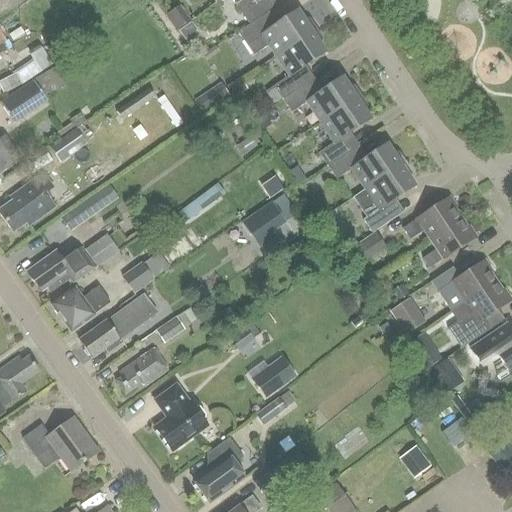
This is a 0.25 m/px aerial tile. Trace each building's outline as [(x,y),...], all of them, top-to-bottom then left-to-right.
[(6,0),(13,8),(24,0),(6,0)] [(231,0),(249,25),(272,9),(265,0),(231,0)] [(168,63),(185,51),(149,1),(132,13),(168,63)] [(165,11),(182,42),(195,35),(179,4),(165,11)] [(268,46),(276,57),(316,30),(311,22),(308,20),(306,20),(303,20),(296,10),(295,11),(296,13),(270,31),(261,18),(238,34),(253,56),(268,46)] [(282,100),(306,85),(297,72),(324,54),(325,56),(326,55),(320,45),(321,43),(322,40),(321,37),(316,30),(276,57),(289,77),(273,87),(282,100)] [(64,86),(53,69),(34,81),(45,98),(64,86)] [(22,85),(16,74),(0,82),(0,89),(3,95),(22,85)] [(306,85),(282,100),(291,114),(307,103),(320,123),(361,96),(356,89),(353,87),(350,86),(348,87),(341,77),(339,78),(341,80),(314,98),(306,85)] [(235,98),(247,90),(241,80),(229,88),(235,98)] [(0,103),(14,123),(46,102),(33,82),(0,103)] [(194,101),(202,115),(229,97),(220,84),(194,101)] [(148,89),(115,112),(121,120),(154,97),(148,89)] [(361,96),(320,123),(334,144),(318,154),(327,167),(351,152),(342,139),(368,121),(370,123),(371,122),(364,112),(366,110),(367,107),(366,104),(361,96)] [(86,121),(81,113),(68,121),(74,129),(86,121)] [(271,125),(264,114),(252,122),(259,134),(271,125)] [(49,149),(60,163),(86,145),(75,130),(49,149)] [(0,174),(5,171),(20,160),(4,136),(0,138),(0,174)] [(257,147),(250,137),(239,144),(246,155),(257,147)] [(359,165),(351,152),(327,167),(336,181),(352,170),(365,190),(406,163),(400,155),(398,154),(395,153),(392,154),(386,144),(384,145),(386,147),(359,165)] [(411,171),(406,163),(365,190),(353,199),(366,219),(363,221),(372,234),(395,219),(387,206),(413,188),(415,190),(416,189),(409,179),(411,177),(411,174),(411,171)] [(306,181),(297,167),(287,173),(296,187),(306,181)] [(0,209),(0,213),(13,232),(26,224),(28,227),(55,208),(46,195),(54,190),(44,175),(17,193),(20,196),(0,209)] [(221,197),(225,195),(217,184),(213,186),(176,215),(184,226),(221,197)] [(60,218),(70,232),(86,221),(118,199),(108,185),(77,207),(60,218)] [(430,240),(461,219),(455,210),(457,208),(450,198),(402,230),(410,241),(424,232),(430,240)] [(269,203),(239,224),(252,241),(267,230),(270,234),(284,224),(269,203)] [(355,242),(334,211),(322,218),(344,250),(355,242)] [(461,219),(430,240),(436,250),(422,259),(429,270),(476,238),(469,227),(467,229),(461,219)] [(386,251),(374,233),(351,248),(363,266),(386,251)] [(178,256),(190,251),(183,235),(171,240),(178,256)] [(84,252),(96,268),(117,253),(105,237),(84,252)] [(61,263),(54,253),(25,274),(39,294),(45,289),(49,294),(68,280),(71,284),(93,270),(79,250),(61,263)] [(141,266),(140,265),(120,279),(132,295),(152,281),(151,280),(168,268),(158,254),(141,266)] [(443,289),(437,293),(451,313),(465,304),(496,283),(490,273),(492,272),(485,261),(443,289)] [(491,330),(484,320),(511,301),(504,291),(502,292),(496,283),(465,304),(451,313),(450,313),(457,323),(447,330),(461,350),(491,330)] [(408,295),(401,284),(390,291),(397,302),(408,295)] [(59,317),(71,333),(109,305),(97,289),(81,301),(73,291),(52,306),(55,310),(53,311),(58,318),(59,317)] [(130,331),(155,313),(143,296),(118,314),(79,342),(84,349),(82,350),(86,356),(88,355),(91,360),(105,350),(108,354),(122,344),(119,339),(130,331)] [(400,305),(390,312),(405,335),(424,322),(409,300),(400,305)] [(155,334),(163,346),(182,332),(182,331),(198,319),(191,308),(155,334)] [(350,323),(355,330),(363,325),(357,317),(350,323)] [(245,328),(229,339),(238,352),(254,340),(252,338),(259,334),(250,322),(244,327),(245,328)] [(379,328),(391,347),(398,342),(386,324),(379,328)] [(492,335),(470,350),(480,366),(483,369),(499,358),(511,376),(511,375),(511,331),(508,324),(492,335)] [(420,359),(427,370),(441,360),(434,349),(420,359)] [(167,372),(152,350),(118,375),(121,379),(115,383),(124,396),(140,384),(144,389),(167,372)] [(18,358),(0,370),(0,416),(5,413),(2,409),(12,402),(25,393),(20,385),(38,372),(28,358),(21,362),(18,358)] [(280,358),(250,378),(265,399),(294,378),(280,358)] [(445,362),(430,371),(445,393),(453,388),(459,383),(452,373),(445,362)] [(154,428),(172,453),(207,427),(203,422),(204,417),(199,409),(193,408),(189,403),(176,386),(154,402),(163,415),(166,413),(169,417),(154,428)] [(280,401),(257,417),(264,426),(286,410),(295,404),(289,395),(280,401)] [(471,433),(461,419),(441,433),(451,447),(471,433)] [(42,426),(23,440),(36,458),(52,447),(71,473),(98,453),(74,420),(50,437),(42,426)] [(213,466),(192,481),(209,504),(244,479),(234,465),(243,458),(229,439),(206,455),(213,466)] [(489,456),(506,478),(511,473),(511,453),(505,444),(489,456)] [(415,478),(430,467),(415,447),(400,458),(415,478)] [(261,495),(305,464),(296,451),(252,482),(261,495)] [(337,481),(345,492),(359,482),(351,471),(337,481)] [(298,511),(346,511),(351,509),(334,486),(298,511)] [(251,497),(230,511),(255,511),(260,509),(251,497)]
